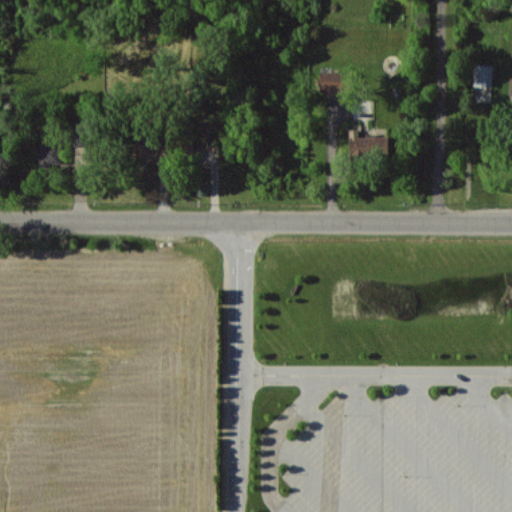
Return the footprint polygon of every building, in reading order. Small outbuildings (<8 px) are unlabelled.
[(474,86),(493,86),(494,65),(475,64),(474,86)] [(321,91),(346,92),(346,71),(321,70),(321,91)] [(360,136),(360,129),(351,129),(351,156),(389,157),(389,137),(360,136)] [(160,162),(158,132),(137,133),(138,163),(160,162)] [(40,166),(50,166),(50,162),(62,163),(63,144),(40,143),(40,166)]
